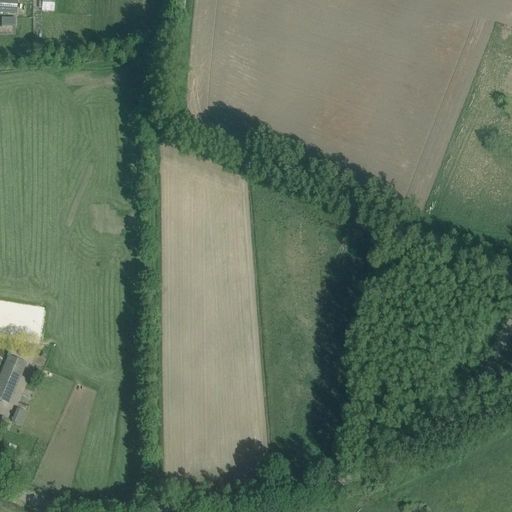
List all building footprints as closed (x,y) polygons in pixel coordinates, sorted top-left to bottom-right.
[(0,0),(0,13),(16,14),(17,0),(0,0)] [(39,1),(38,8),(41,9),(41,11),(53,12),(54,1),(42,1),(42,2),(39,1)] [(15,18),(1,18),(1,27),(15,27),(15,18)] [(0,378),(0,399),(9,404),(26,363),(9,356),(0,378)] [(19,408),(13,422),(20,425),(26,411),(19,408)]
